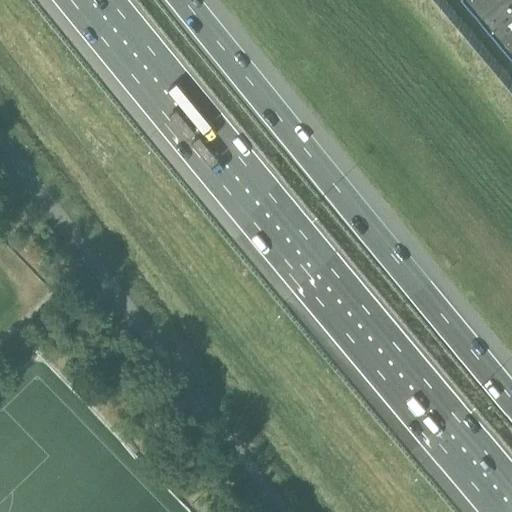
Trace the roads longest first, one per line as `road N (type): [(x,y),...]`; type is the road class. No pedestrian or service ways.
road 1 (motorway): [(91,0),(511,508)]
road 2 (motorway): [(511,398),(186,0)]
